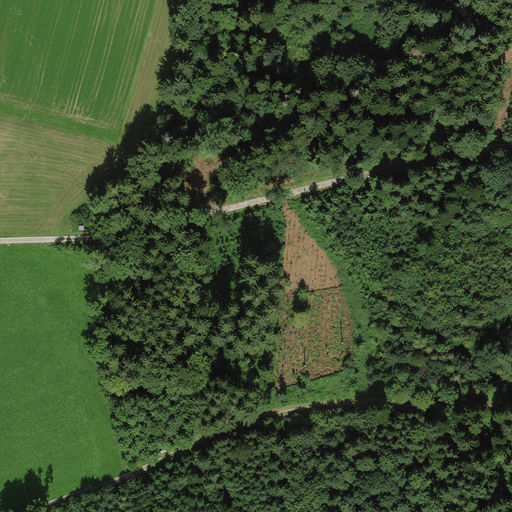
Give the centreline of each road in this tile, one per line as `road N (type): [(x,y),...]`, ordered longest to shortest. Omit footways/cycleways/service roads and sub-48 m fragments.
road 1 (track): [(0,241),(176,228),(511,146)]
road 2 (track): [(511,408),(304,407),(230,426),(129,476),(24,511)]
